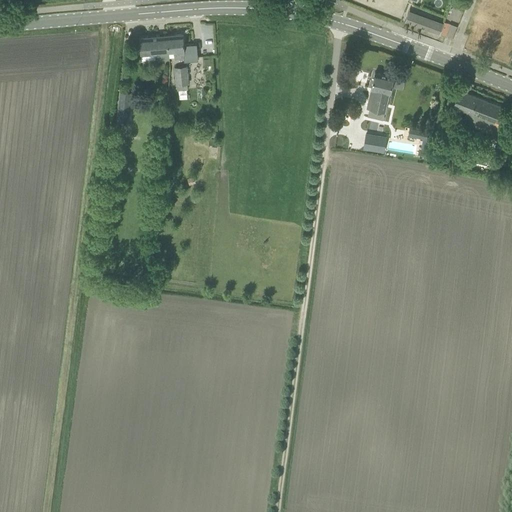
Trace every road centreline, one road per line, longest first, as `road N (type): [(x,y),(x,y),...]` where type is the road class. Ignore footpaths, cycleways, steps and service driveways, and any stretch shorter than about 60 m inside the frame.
road 1 (secondary): [(511,87),(305,14),(215,7),(0,25)]
road 2 (track): [(345,8),(276,511)]
